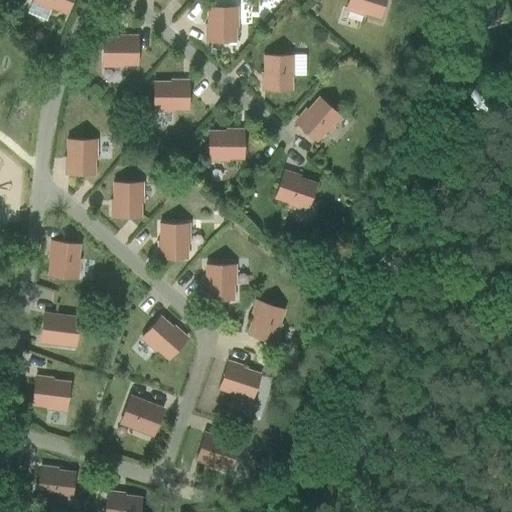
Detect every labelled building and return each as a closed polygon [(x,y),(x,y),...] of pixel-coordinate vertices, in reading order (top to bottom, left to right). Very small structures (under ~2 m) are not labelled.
[(51,9),(64,15),(70,0),(33,0),(33,1),(36,2),(35,4),(50,11),(51,9)] [(364,14),(378,19),(384,0),(348,0),(345,8),(349,9),(348,11),(363,16),(364,14)] [(511,19),(503,0),(485,0),(476,4),(485,28),(511,19)] [(207,8),(207,42),(235,42),(235,27),(237,27),(237,11),(235,11),(235,8),(207,8)] [(102,38),(102,66),(105,66),(105,68),(121,68),(121,66),(136,66),(136,38),(102,38)] [(263,91),(291,90),(291,76),(293,76),(293,60),(291,60),(291,56),(263,56),(263,91)] [(187,110),(187,83),(153,82),(153,110),(156,110),(156,112),(172,112),(172,110),(187,110)] [(295,124),(316,142),(326,131),(327,132),(338,120),(336,119),(339,116),(318,98),(295,124)] [(227,160),(242,160),(243,132),(208,132),(208,159),(211,159),(211,161),(227,161),(227,160)] [(66,175),(94,175),(94,160),(96,160),(96,144),(94,144),(94,140),(66,140),(66,175)] [(303,209),(306,210),(315,184),(282,173),(273,199),(288,204),(287,206),(302,211),(303,209)] [(113,218),(140,218),(140,203),(142,203),(142,187),(140,187),(140,183),(113,183),(113,218)] [(187,259),(186,224),(159,224),(159,259),(187,259)] [(52,242),(47,276),(75,279),(75,276),(77,276),(79,260),(77,260),(79,245),(52,242)] [(205,300),(233,300),(233,285),(235,285),(235,269),(233,269),(233,265),(205,265),(205,300)] [(246,334),(272,343),(274,340),(275,340),(280,325),(279,324),(283,310),(257,301),(246,334)] [(78,318),(43,313),(39,343),(51,345),(52,339),(61,340),(62,336),(76,338),(78,318)] [(156,350),(167,360),(185,340),(159,317),(141,337),(144,340),(142,341),(154,352),(156,350)] [(259,374),(226,363),(218,390),(232,394),(231,396),(247,401),(247,399),(251,400),(259,374)] [(69,383),(34,378),(31,406),(46,408),(46,410),(61,411),(62,409),(65,410),(69,383)] [(163,409),(129,396),(122,415),(135,420),(133,424),(142,427),(140,432),(152,437),(163,409)] [(238,444),(204,433),(194,461),(206,465),(208,460),(217,463),(218,459),(231,463),(238,444)] [(70,500),(73,473),(39,468),(36,496),(51,498),(50,500),(66,501),(67,499),(70,500)] [(138,511),(141,498),(106,493),(103,511),(138,511)]
